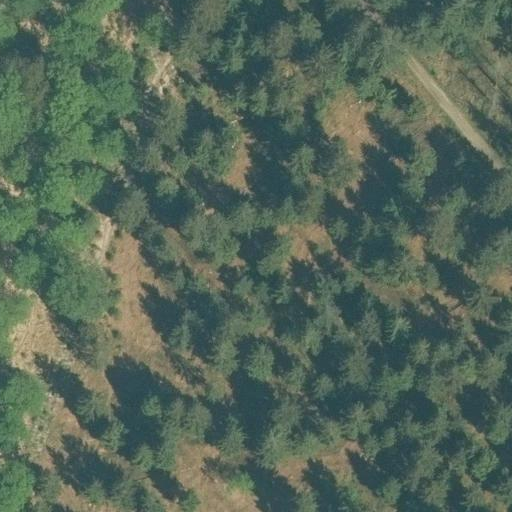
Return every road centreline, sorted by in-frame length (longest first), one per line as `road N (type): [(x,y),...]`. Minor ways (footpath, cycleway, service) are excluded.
road 1 (track): [(181,0),(78,298)]
road 2 (track): [(511,201),(345,0)]
road 3 (track): [(4,511),(78,298)]
